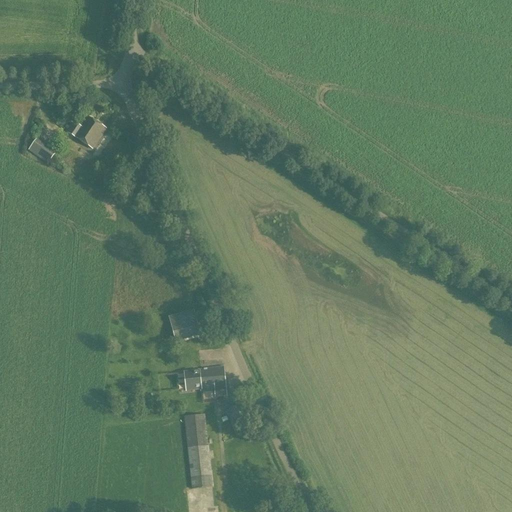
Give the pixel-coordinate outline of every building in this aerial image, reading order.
[(93,149),(105,130),(87,118),(75,137),(93,149)] [(36,140),(28,151),(48,164),(55,154),(36,140)] [(197,308),(171,316),(180,342),(206,334),(197,308)] [(216,398),(227,396),(224,367),(199,370),(199,372),(185,373),(187,392),(203,390),(203,392),(215,391),(216,398)] [(235,437),(255,428),(244,403),(225,412),(235,437)] [(192,490),(213,487),(205,415),(184,417),(192,490)]
